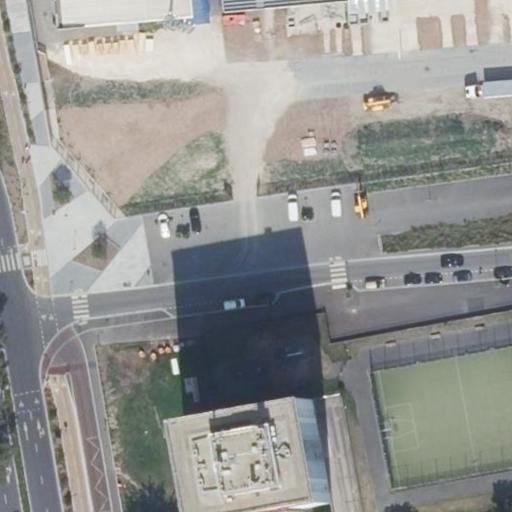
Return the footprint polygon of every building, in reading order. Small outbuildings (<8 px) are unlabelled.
[(52,0),(55,26),(200,13),(197,0),(52,0)] [(220,0),(221,11),(343,0),(220,0)] [(73,185),(87,175),(66,144),(52,154),(73,185)] [(188,255),(189,227),(164,227),(164,254),(188,255)] [(184,423),(200,511),(263,511),(303,506),(303,508),(331,503),(312,398),(285,404),(285,407),(215,421),(214,417),(184,423)]
